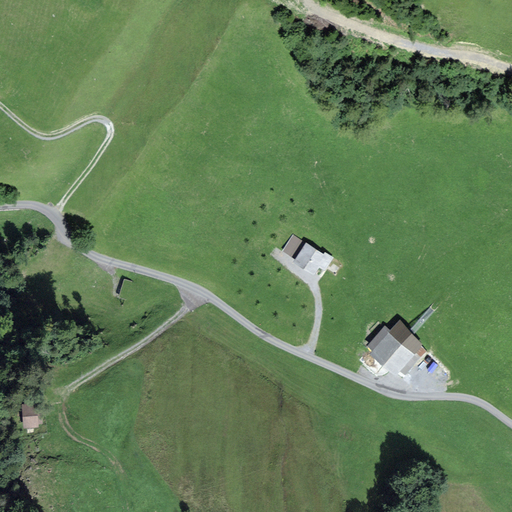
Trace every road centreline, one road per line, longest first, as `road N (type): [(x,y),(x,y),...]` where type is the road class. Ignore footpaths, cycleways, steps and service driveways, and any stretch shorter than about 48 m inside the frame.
road 1 (unclassified): [(511,424),(471,398),(392,394),(258,332),(196,288),(92,256),(43,207),(0,206)]
road 2 (track): [(53,214),(115,137),(114,128),(102,119),(49,140),(0,111)]
road 3 (track): [(307,0),(335,20),(511,67)]
road 4 (track): [(196,288),(181,313),(50,401)]
